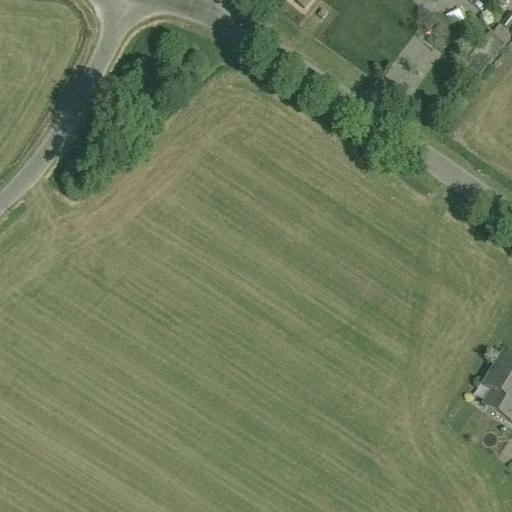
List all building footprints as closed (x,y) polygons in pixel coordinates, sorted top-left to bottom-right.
[(290,0),(301,10),(309,0),(290,0)] [(406,0),(387,0),(403,17),(413,7),(406,0)] [(499,28),(509,36),(511,32),(511,15),(510,14),(499,28)] [(142,33),(136,45),(152,53),(158,41),(142,33)] [(484,390),(492,395),(484,408),(511,425),(511,362),(504,357),(484,390)]
